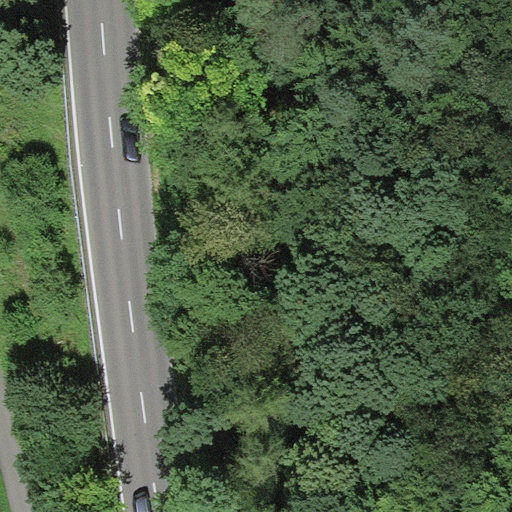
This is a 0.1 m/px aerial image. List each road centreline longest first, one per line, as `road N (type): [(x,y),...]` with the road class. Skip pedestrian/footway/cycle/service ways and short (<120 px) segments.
road 1 (track): [(245,0),(290,271),(306,511)]
road 2 (secondary): [(100,0),(111,155),(159,511)]
